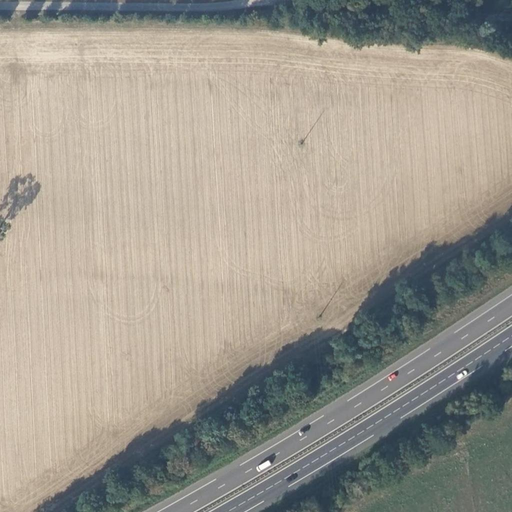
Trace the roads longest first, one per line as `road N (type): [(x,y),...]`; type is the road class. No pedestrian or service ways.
road 1 (trunk): [(511,303),(175,511)]
road 2 (trunk): [(222,511),(511,334)]
road 3 (unclassified): [(0,6),(249,0)]
